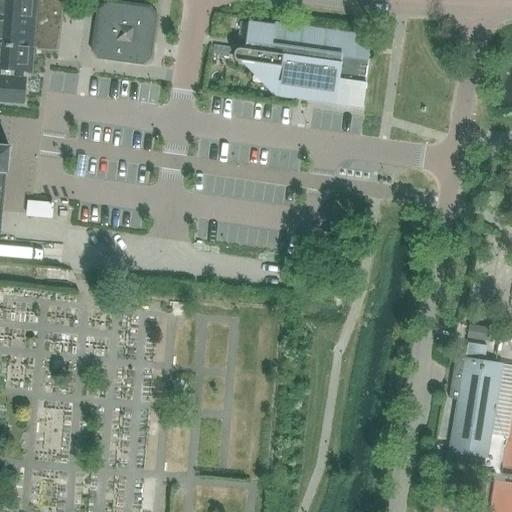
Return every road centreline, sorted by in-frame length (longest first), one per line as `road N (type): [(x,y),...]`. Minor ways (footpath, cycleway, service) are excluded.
road 1 (residential): [(445,199),(395,511)]
road 2 (residential): [(445,199),(477,9)]
